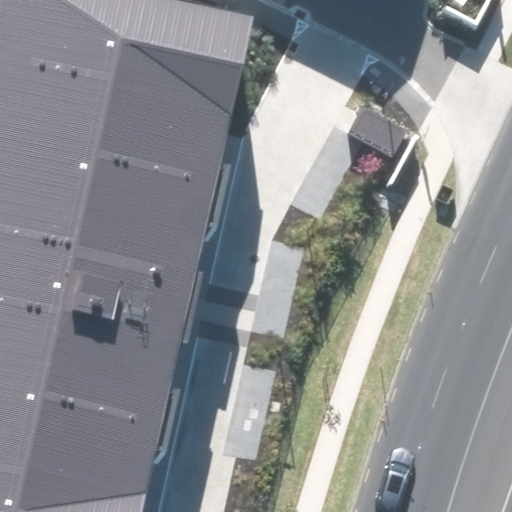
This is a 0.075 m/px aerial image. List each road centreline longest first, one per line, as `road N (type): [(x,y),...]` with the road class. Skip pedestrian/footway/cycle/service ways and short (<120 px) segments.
road 1 (residential): [(365,0),(292,136),(250,282),(202,511)]
road 2 (secondary): [(511,374),(443,511)]
